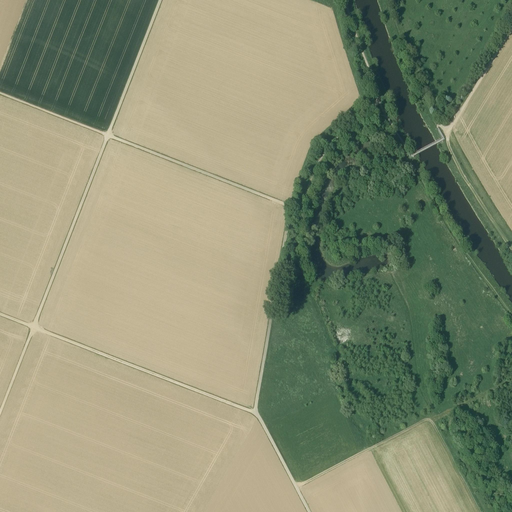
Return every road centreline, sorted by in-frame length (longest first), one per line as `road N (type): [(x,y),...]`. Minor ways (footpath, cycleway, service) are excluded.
road 1 (track): [(159,0),(0,412)]
road 2 (track): [(0,93),(293,210)]
road 3 (track): [(0,315),(259,419)]
road 4 (track): [(298,492),(434,422),(479,511)]
road 5 (track): [(333,0),(363,104),(323,141),(293,210)]
road 6 (track): [(293,210),(259,419)]
road 7 (track): [(411,154),(511,313)]
road 8 (track): [(293,210),(306,210),(325,158),(385,111)]
road 9 (track): [(511,28),(447,132)]
